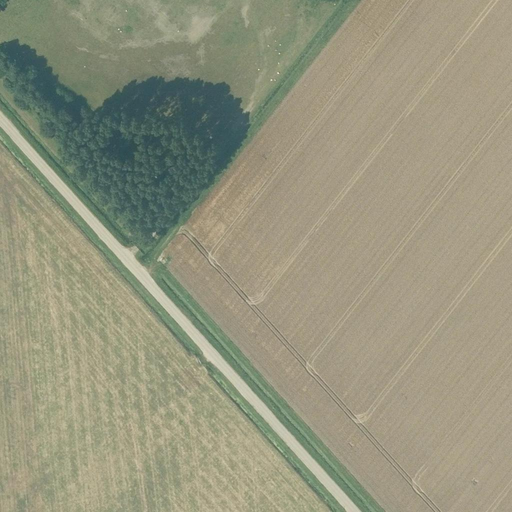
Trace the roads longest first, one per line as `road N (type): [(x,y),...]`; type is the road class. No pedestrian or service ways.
road 1 (unclassified): [(353,511),(0,118)]
road 2 (unknown): [(128,261),(336,0)]
